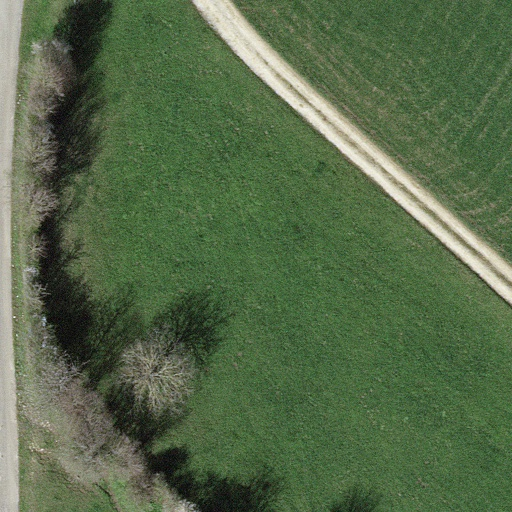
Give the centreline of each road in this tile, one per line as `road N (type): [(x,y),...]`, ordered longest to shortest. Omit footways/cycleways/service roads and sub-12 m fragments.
road 1 (track): [(511,289),(279,77),(208,0)]
road 2 (track): [(0,263),(8,511)]
road 3 (track): [(7,0),(0,143)]
